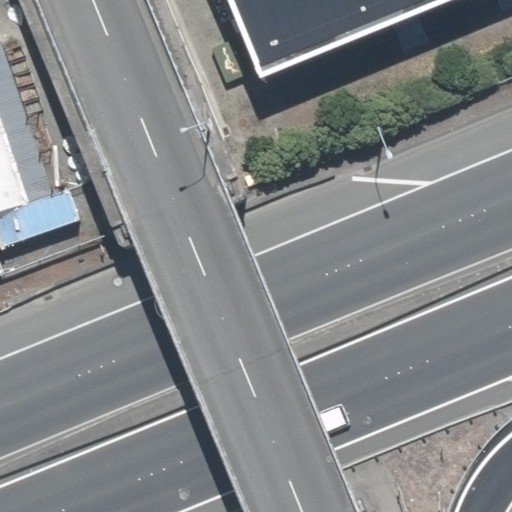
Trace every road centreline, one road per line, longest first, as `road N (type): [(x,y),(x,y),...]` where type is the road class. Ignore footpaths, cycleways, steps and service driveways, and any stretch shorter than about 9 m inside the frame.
road 1 (trunk): [(0,411),(511,199)]
road 2 (trunk): [(511,324),(67,511)]
road 3 (unclassified): [(312,511),(188,201)]
road 4 (unclassified): [(101,0),(188,201)]
